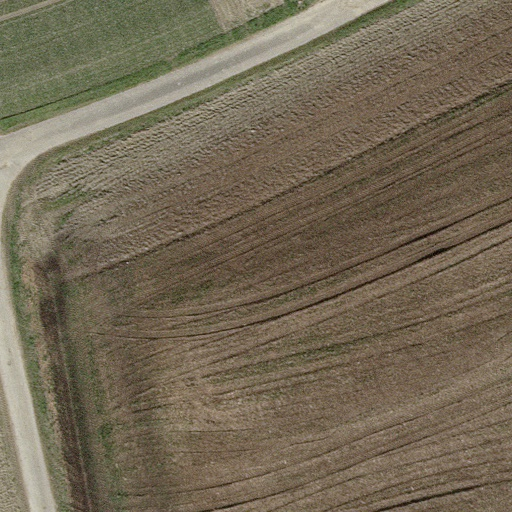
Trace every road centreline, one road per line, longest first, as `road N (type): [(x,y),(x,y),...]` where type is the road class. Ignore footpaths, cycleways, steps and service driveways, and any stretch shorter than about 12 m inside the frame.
road 1 (track): [(383,0),(0,176)]
road 2 (track): [(0,298),(44,511)]
